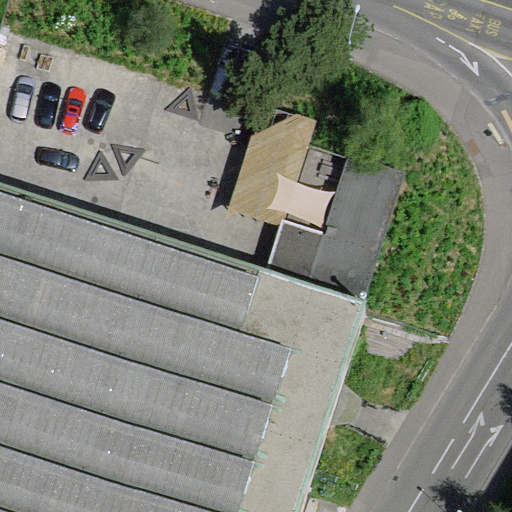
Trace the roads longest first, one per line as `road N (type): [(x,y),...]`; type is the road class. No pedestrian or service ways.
road 1 (residential): [(412,511),(511,343)]
road 2 (residential): [(435,0),(511,104)]
